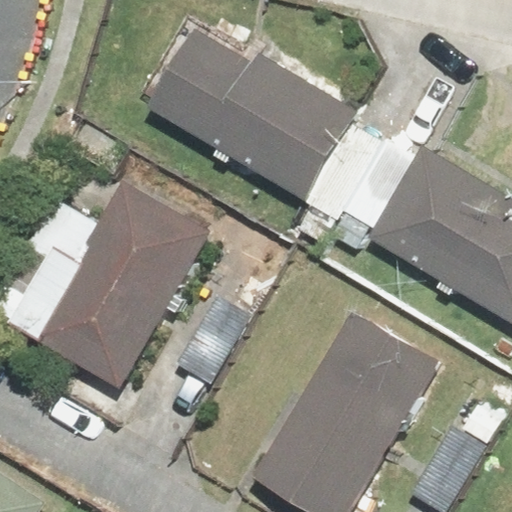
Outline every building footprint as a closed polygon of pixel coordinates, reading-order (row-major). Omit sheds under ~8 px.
[(202,40),(159,118),(313,203),(357,125),(202,40)] [(511,194),(430,147),(376,240),(511,318),(511,194)] [(139,390),(213,262),(111,203),(36,332),(139,390)] [(291,290),(252,266),(191,367),(229,391),(291,290)] [(301,511),(357,511),(435,369),(344,319),(253,486),(301,511)] [(468,511),(511,439),(511,415),(486,399),(429,493),(460,511),(468,511)] [(0,463),(0,511),(46,511),(55,499),(0,463)]
